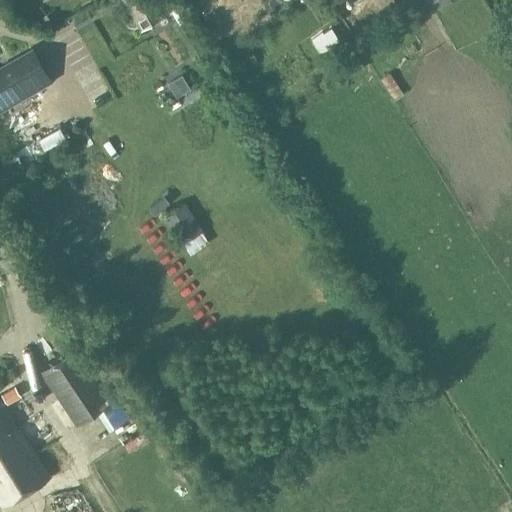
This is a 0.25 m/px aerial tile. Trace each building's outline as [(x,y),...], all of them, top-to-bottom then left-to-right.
[(123,0),(141,29),(163,16),(153,0),(123,0)] [(424,0),(431,10),(449,0),(424,0)] [(0,113),(53,83),(34,49),(0,67),(0,113)] [(365,68),(355,53),(338,63),(348,79),(365,68)] [(381,78),(395,100),(404,94),(390,72),(381,78)] [(167,84),(176,98),(190,90),(182,75),(167,84)] [(91,103),(106,102),(105,86),(90,87),(91,103)] [(32,136),(66,122),(59,106),(26,120),(32,136)] [(163,216),(183,245),(203,232),(182,202),(163,216)] [(41,372),(77,426),(111,403),(75,349),(41,372)] [(0,396),(6,407),(23,399),(17,388),(0,396)] [(0,501),(3,507),(50,478),(0,402),(0,501)] [(125,453),(149,443),(143,430),(120,440),(125,453)]
